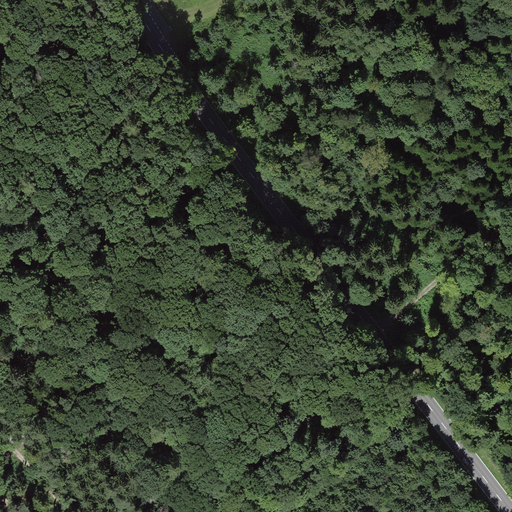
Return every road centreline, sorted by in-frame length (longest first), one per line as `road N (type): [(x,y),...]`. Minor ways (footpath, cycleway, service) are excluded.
road 1 (secondary): [(509,511),(175,71),(132,0)]
road 2 (track): [(511,220),(369,330)]
